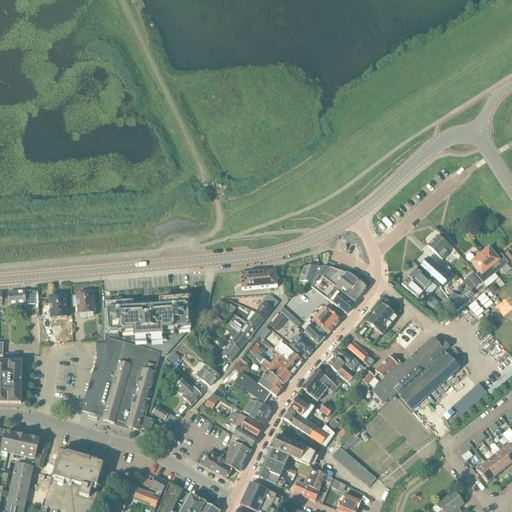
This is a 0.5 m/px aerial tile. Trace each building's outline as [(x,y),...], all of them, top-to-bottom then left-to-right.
[(428,247),(435,254),(442,261),(449,255),(448,254),(451,249),(438,236),(428,247)] [(489,249),(480,256),(492,271),(505,260),(501,256),(497,259),(489,249)] [(484,278),(492,271),(480,256),(472,263),(484,278)] [(426,261),(419,268),(427,275),(441,288),(448,280),(451,277),(429,258),(426,261)] [(314,284),(320,276),(319,276),(326,267),(304,268),(299,284),(309,283),(312,282),(314,284)] [(347,297),(355,304),(366,289),(358,282),(347,275),(326,267),(319,276),(320,276),(335,288),(347,297)] [(416,269),(408,277),(422,290),(421,290),(424,292),(428,296),(426,299),(428,302),(438,311),(442,308),(438,304),(439,303),(430,296),(437,288),(432,283),(424,276),(423,276),(416,269)] [(276,272),(240,275),(242,291),(278,288),(276,272)] [(465,285),(472,293),(483,284),(485,287),(487,285),(478,274),(465,285)] [(314,284),(311,288),(327,299),(328,298),(334,289),(335,288),(320,276),(314,284)] [(417,299),(424,292),(421,290),(422,290),(408,277),(401,285),(413,296),(417,299)] [(497,291),(493,286),(488,290),(492,295),(497,291)] [(458,298),(447,287),(442,292),(452,302),(451,304),(455,309),(462,303),(457,298),(458,298)] [(327,299),(326,300),(339,309),(346,315),(354,305),(346,299),(334,289),(328,298),(327,299)] [(35,306),(35,302),(34,292),(25,293),(25,292),(8,294),(8,295),(9,308),(26,306),(26,307),(35,306)] [(0,308),(9,308),(8,295),(2,295),(2,294),(0,294),(0,308)] [(77,295),(78,305),(78,315),(95,314),(94,304),(93,294),(77,295)] [(49,298),(50,308),(51,320),(67,319),(66,306),(66,296),(49,298)] [(165,300),(159,300),(160,308),(162,331),(186,330),(191,329),(190,308),(189,298),(183,299),(183,298),(179,296),(174,296),(169,297),(165,299),(165,300)] [(255,314),(264,321),(278,303),(270,297),(267,296),(262,302),(264,303),(255,314)] [(109,304),(103,304),(105,332),(105,335),(120,334),(134,333),(135,333),(133,309),(133,302),(127,302),(126,301),(124,300),(123,300),(121,300),(120,300),(118,300),(116,300),(115,300),(113,301),(112,301),(110,302),(109,303),(109,304)] [(221,300),(217,305),(226,311),(230,305),(221,300)] [(511,307),(506,300),(494,309),(501,317),(508,312),(509,313),(511,310),(511,307)] [(137,309),(133,309),(135,333),(134,333),(135,341),(147,340),(159,339),(162,339),(162,331),(160,308),(156,308),(156,307),(155,307),(153,306),(152,305),(150,305),(149,305),(147,305),(146,305),(144,305),(143,306),(141,306),(140,307),(138,307),(137,308),(137,309)] [(367,323),(382,336),(397,318),(382,305),(367,323)] [(216,307),(212,312),(217,316),(221,311),(216,307)] [(283,308),(280,313),(285,318),(298,328),(301,325),(289,314),(283,308)] [(326,308),(319,315),(335,329),(342,322),(326,308)] [(215,324),(219,319),(210,312),(208,315),(212,319),(211,320),(215,324)] [(443,313),(437,318),(440,322),(448,319),(443,313)] [(256,331),(264,321),(255,314),(247,324),(256,331)] [(280,315),(270,327),(277,333),(282,327),(287,321),(280,315)] [(319,315),(313,322),(328,336),(335,329),(319,315)] [(412,321),(394,341),(404,350),(422,331),(412,321)] [(233,330),(239,335),(248,341),(248,342),(256,331),(247,324),(242,331),(231,322),(228,326),(233,330)] [(314,323),(303,335),(317,348),(318,347),(325,339),(328,336),(314,323)] [(364,327),(358,334),(362,337),(367,330),(364,327)] [(267,329),(260,337),(264,341),(271,333),(267,329)] [(97,359),(82,412),(89,414),(91,415),(98,417),(103,418),(102,421),(123,427),(139,432),(139,429),(143,417),(146,418),(152,394),(150,393),(160,358),(165,358),(186,334),(186,330),(162,331),(162,339),(159,339),(147,340),(135,341),(134,333),(120,334),(105,335),(106,341),(96,342),(97,359)] [(240,352),(248,341),(239,335),(233,330),(226,340),(231,345),(240,352)] [(100,337),(85,338),(85,343),(96,342),(106,341),(105,335),(105,332),(100,333),(100,337)] [(302,335),(296,341),(293,339),(291,342),(293,344),(291,347),(306,360),(316,348),(309,342),(302,335)] [(394,358),(391,361),(389,358),(376,372),(385,380),(378,386),(391,400),(398,394),(444,353),(449,348),(445,343),(440,347),(433,339),(403,366),(400,363),(394,358)] [(281,369),(291,377),(303,363),(281,343),(275,350),(280,354),(288,361),(281,369)] [(348,349),(370,368),(375,363),(353,343),(348,349)] [(207,344),(201,352),(220,367),(226,359),(231,363),(240,352),(231,345),(222,356),(207,344)] [(255,345),(248,353),(254,359),(261,350),(255,345)] [(342,351),(336,358),(343,365),(356,376),(357,376),(360,379),(367,372),(352,359),(342,351)] [(174,353),(167,360),(176,369),(179,366),(176,363),(180,359),(174,353)] [(444,353),(398,394),(401,397),(400,398),(410,410),(460,367),(448,353),(446,355),(444,353)] [(281,369),(288,361),(280,354),(270,365),(264,360),(261,364),(275,376),(281,369)] [(328,365),(335,372),(336,373),(343,365),(336,358),(335,357),(328,365)] [(240,362),(247,368),(250,364),(243,358),(240,362)] [(223,372),(215,366),(209,361),(206,365),(219,376),(223,372)] [(0,404),(21,405),(22,387),(25,387),(26,378),(22,377),(22,363),(0,362),(0,404)] [(239,363),(234,370),(240,375),(246,368),(239,363)] [(219,376),(206,365),(196,376),(202,381),(210,388),(219,376)] [(336,373),(349,384),(353,388),(360,380),(356,376),(343,365),(336,373)] [(291,377),(281,369),(275,376),(285,385),(291,377)] [(234,370),(221,386),(226,390),(229,386),(231,383),(233,381),(234,382),(240,375),(234,370)] [(339,388),(336,386),(329,380),(325,376),(317,370),(301,389),(309,395),(317,402),(326,391),(332,396),(339,388)] [(375,378),(368,372),(360,380),(368,387),(375,378)] [(284,386),(276,379),(267,373),(263,379),(280,392),(284,386)] [(264,404),(271,395),(258,386),(249,380),(241,375),(234,385),(264,404)] [(333,376),(329,380),(336,386),(339,381),(333,376)] [(178,394),(191,407),(201,396),(194,390),(188,384),(184,379),(180,383),(178,382),(172,388),(178,394)] [(263,379),(258,386),(271,395),(276,399),(280,392),(263,379)] [(379,395),(373,401),(376,405),(383,399),(379,395)] [(211,398),(205,407),(211,411),(217,402),(211,398)] [(296,398),(289,409),(298,414),(306,420),(313,411),(304,404),(296,398)] [(247,406),(244,412),(250,415),(249,418),(264,426),(272,412),(258,403),(256,405),(250,401),(247,406)] [(334,410),(326,404),(319,412),(328,418),(334,410)] [(152,415),(164,422),(169,415),(157,407),(152,415)] [(283,420),(290,424),(296,415),(289,410),(283,420)] [(231,425),(257,439),(263,429),(240,415),(233,426),(231,424),(231,425)] [(290,424),(297,429),(299,431),(305,421),(296,415),(290,424)] [(143,417),(139,429),(151,432),(154,422),(153,421),(146,418),(143,417)] [(299,431),(309,437),(314,428),(305,421),(299,431)] [(335,421),(329,426),(333,431),(339,425),(335,421)] [(502,426),(498,421),(493,424),(497,430),(502,426)] [(493,433),(497,430),(493,424),(489,428),(493,433)] [(257,439),(231,425),(230,426),(232,427),(230,429),(236,433),(233,438),(252,448),(257,440),(257,439)] [(360,427),(339,446),(345,451),(359,439),(357,436),(363,430),(360,427)] [(315,428),(309,437),(325,448),(324,451),(330,455),(337,444),(332,440),(331,442),(323,437),(320,433),(319,431),(315,428)] [(34,469),(40,441),(29,439),(24,442),(19,441),(16,436),(5,433),(0,453),(1,453),(0,458),(0,487),(4,488),(6,489),(11,464),(16,465),(34,469)] [(477,437),(481,442),(486,439),(482,433),(477,437)] [(364,434),(361,437),(366,443),(370,439),(364,434)] [(272,450),(282,455),(310,467),(315,455),(307,449),(290,441),(278,436),(272,450)] [(477,446),(481,442),(477,437),(473,440),(477,446)] [(40,441),(34,469),(34,468),(42,469),(44,458),(45,458),(47,450),(49,450),(50,444),(40,441)] [(233,443),(228,453),(224,462),(219,460),(219,461),(218,462),(233,470),(239,473),(250,452),(233,443)] [(469,443),(459,451),(463,456),(473,448),(469,443)] [(511,448),(510,446),(510,447),(509,445),(504,448),(502,446),(499,448),(501,451),(511,465),(511,464),(511,448)] [(282,455),(272,450),(267,448),(263,458),(285,467),(289,458),(282,455)] [(340,449),(332,458),(337,462),(345,453),(342,450),(340,449)] [(98,511),(91,510),(94,500),(95,501),(106,464),(61,451),(51,486),(50,486),(44,507),(62,511),(98,511)] [(503,471),(511,465),(501,451),(493,457),(503,471)] [(50,462),(56,464),(59,455),(53,453),(50,462)] [(345,453),(337,462),(341,466),(349,457),(345,453)] [(227,480),(233,470),(218,462),(219,461),(207,454),(200,466),(227,480)] [(349,457),(341,466),(346,469),(354,460),(349,457)] [(495,477),(503,471),(493,457),(485,463),(484,461),(483,462),(495,477)] [(260,464),(259,467),(269,472),(268,473),(280,478),(285,467),(263,458),(260,464)] [(354,460),(346,469),(350,473),(358,464),(354,460)] [(495,477),(483,462),(481,464),(482,465),(476,470),(487,484),(495,477)] [(47,464),(41,481),(50,484),(52,478),(55,466),(47,464)] [(306,478),(311,469),(302,464),(298,474),(306,478)] [(350,473),(355,477),(363,468),(358,464),(350,473)] [(23,511),(34,469),(16,465),(5,511),(23,511)] [(255,477),(276,487),(280,478),(268,473),(269,472),(259,467),(255,477)] [(363,468),(355,477),(359,481),(363,477),(367,472),(363,468)] [(293,493),(305,498),(309,488),(319,493),(324,480),(325,476),(320,473),(316,471),(311,469),(304,486),(297,483),(293,493)] [(367,472),(363,477),(373,484),(376,480),(367,472)] [(110,473),(107,482),(107,483),(121,487),(124,477),(110,473)] [(121,487),(117,501),(122,502),(123,497),(127,499),(132,486),(131,486),(133,481),(132,481),(133,480),(124,477),(121,487)] [(155,477),(153,483),(151,486),(163,493),(167,484),(155,477)] [(363,477),(359,481),(369,489),(373,484),(363,477)] [(334,481),(330,488),(336,491),(342,494),(346,487),(334,481)] [(268,511),(276,496),(268,493),(268,492),(250,484),(240,506),(254,511),(268,511)] [(172,511),(176,504),(178,499),(183,492),(169,485),(165,494),(158,511),(172,511)] [(138,490),(133,503),(137,505),(138,503),(155,509),(156,507),(158,503),(160,498),(163,493),(157,489),(151,486),(147,493),(142,491),(138,490)] [(315,503),(319,493),(309,488),(305,498),(315,503)] [(341,502),(337,511),(338,511),(356,511),(359,506),(361,501),(345,494),(343,499),(341,502)] [(455,511),(464,505),(455,494),(449,499),(448,497),(437,506),(441,511),(440,511),(455,511)] [(191,511),(201,511),(206,505),(191,496),(186,505),(183,510),(187,511),(188,510),(191,511)] [(114,507),(124,510),(126,504),(116,501),(114,507)]
